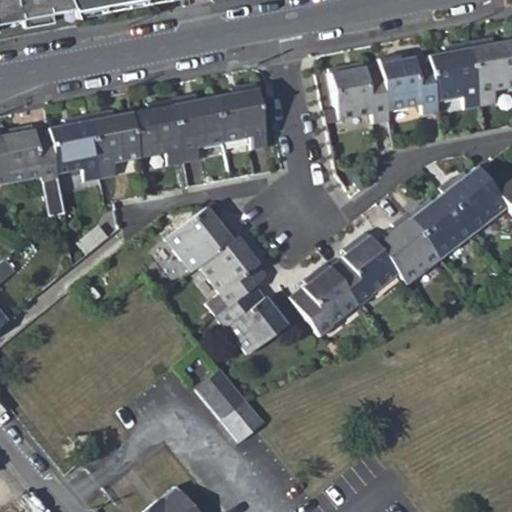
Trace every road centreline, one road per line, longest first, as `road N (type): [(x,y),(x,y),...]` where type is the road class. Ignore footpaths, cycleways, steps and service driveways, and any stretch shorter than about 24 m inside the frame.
road 1 (tertiary): [(278,26),(0,79)]
road 2 (residential): [(312,228),(340,218),(411,160),(511,137)]
road 3 (residential): [(312,228),(278,26)]
road 4 (residential): [(146,215),(244,188),(312,228)]
road 5 (tertiary): [(403,0),(278,26)]
